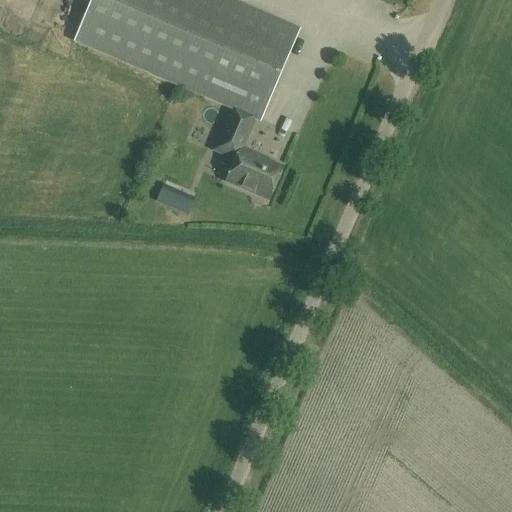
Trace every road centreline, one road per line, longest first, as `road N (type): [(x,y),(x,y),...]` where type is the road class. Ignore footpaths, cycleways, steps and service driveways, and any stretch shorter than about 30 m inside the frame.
road 1 (unclassified): [(217,511),(438,0)]
road 2 (unknown): [(412,59),(290,0)]
